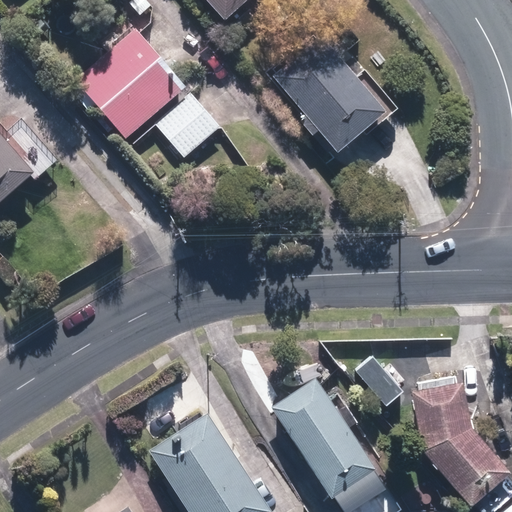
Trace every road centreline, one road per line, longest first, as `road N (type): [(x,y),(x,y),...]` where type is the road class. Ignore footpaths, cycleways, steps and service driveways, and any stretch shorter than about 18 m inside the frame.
road 1 (tertiary): [(511,269),(304,276),(205,290),(100,340),(0,405)]
road 2 (residential): [(464,0),(510,96),(511,127)]
